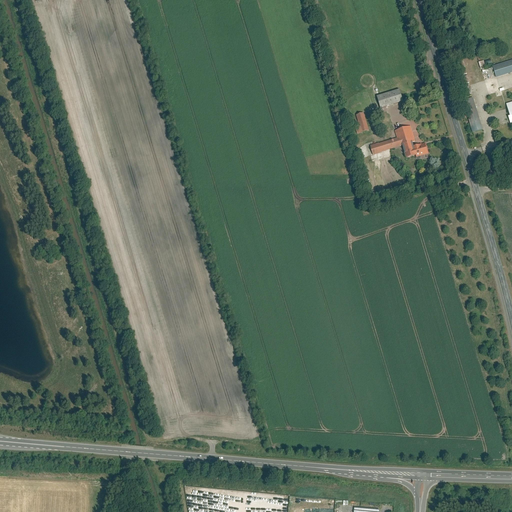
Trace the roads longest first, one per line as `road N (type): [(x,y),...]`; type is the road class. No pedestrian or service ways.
road 1 (tertiary): [(511,319),(418,0)]
road 2 (primary): [(312,467),(0,442)]
road 3 (primary): [(312,467),(404,482),(420,508)]
